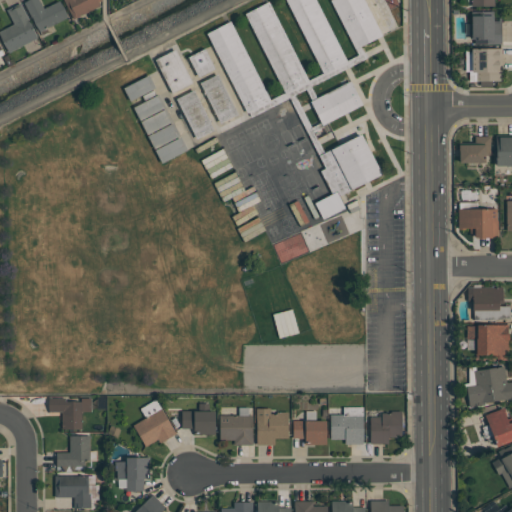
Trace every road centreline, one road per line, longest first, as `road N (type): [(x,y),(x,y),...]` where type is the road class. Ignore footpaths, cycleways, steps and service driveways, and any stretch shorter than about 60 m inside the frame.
road 1 (tertiary): [(429,105),(429,473)]
road 2 (residential): [(191,475),(429,473)]
